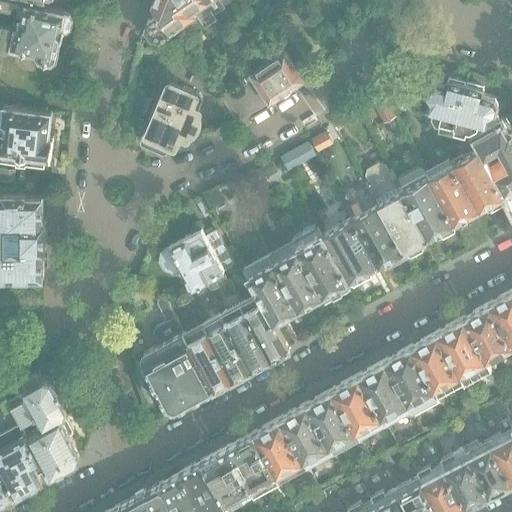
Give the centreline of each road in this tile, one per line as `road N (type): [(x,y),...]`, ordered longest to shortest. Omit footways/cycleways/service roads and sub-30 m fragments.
road 1 (residential): [(134,461),(511,255)]
road 2 (residential): [(154,178),(212,160),(399,46)]
road 3 (residential): [(134,461),(101,376),(100,276)]
road 4 (residential): [(93,154),(120,0)]
road 5 (residential): [(100,276),(93,154)]
